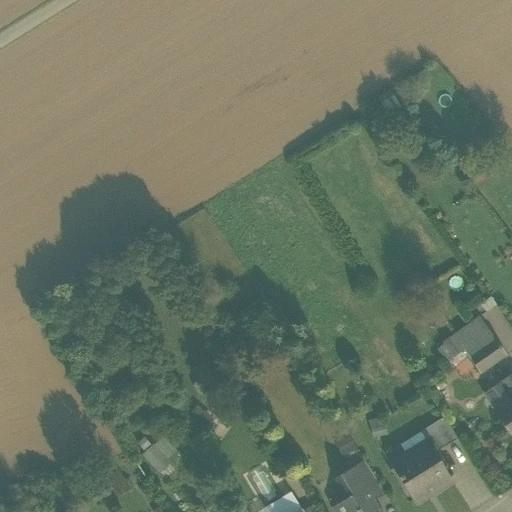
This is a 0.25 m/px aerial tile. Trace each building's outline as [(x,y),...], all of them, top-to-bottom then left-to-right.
[(479,318),(442,344),(452,356),(462,349),(468,358),(478,351),(494,339),(479,318)] [(494,339),(478,351),(489,366),(505,355),(494,339)] [(478,351),(468,358),(479,373),(489,366),(478,351)] [(207,371),(193,382),(202,394),(216,384),(207,371)] [(511,374),(484,394),(496,410),(511,398),(511,374)] [(511,398),(496,410),(494,411),(511,436),(511,398)] [(444,417),(420,431),(426,442),(427,442),(434,453),(457,439),(444,417)] [(162,435),(141,454),(156,471),(177,451),(162,435)] [(426,442),(389,465),(414,504),(451,480),(434,453),(427,442),(426,442)] [(353,467),(334,479),(346,498),(331,508),(333,511),(380,511),(374,501),(358,475),(353,467)] [(384,494),(368,469),(358,475),(374,501),(384,494)] [(268,511),(287,511),(283,500),(267,506),(268,511)]
